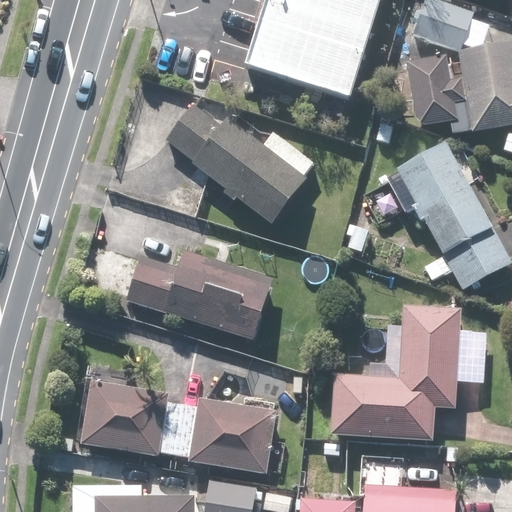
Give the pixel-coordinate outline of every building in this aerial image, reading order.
[(379,0),(253,0),(228,74),(342,112),(379,0)] [(424,0),(410,41),(458,56),(472,16),(424,0)] [(448,128),(450,140),(511,130),(511,49),(405,67),(416,133),(448,128)] [(193,104),(166,139),(193,160),(191,163),(225,189),(223,191),(234,200),(237,197),(271,224),(307,178),(304,175),(313,162),(273,131),(264,143),(228,116),(221,125),(213,119),(215,117),(204,109),(202,111),(193,104)] [(510,268),(445,149),(398,174),(463,294),(510,268)] [(104,253),(91,297),(254,345),(273,282),(181,255),(175,274),(104,253)] [(452,413),(453,384),(483,385),(486,334),(457,332),(458,314),(402,311),(401,329),(371,327),(368,380),(333,378),(329,440),(429,446),(431,412),(452,413)] [(187,462),(186,467),(265,480),(275,415),(197,403),(196,412),(165,407),(167,398),(90,386),(80,450),(160,463),(161,457),(187,462)] [(252,511),(255,492),(208,484),(203,511),(252,511)] [(139,490),(71,488),(70,511),(191,511),(192,500),(139,498),(139,490)] [(265,490),(262,511),(289,511),(292,493),(265,490)] [(453,511),(454,495),(362,491),(361,511),(453,511)]
